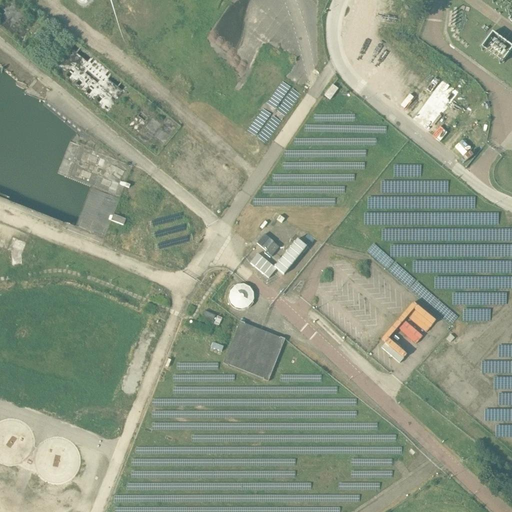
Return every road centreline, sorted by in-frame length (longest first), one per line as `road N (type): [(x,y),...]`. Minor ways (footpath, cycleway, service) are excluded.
road 1 (unclassified): [(504,511),(238,267)]
road 2 (unknown): [(219,237),(314,99),(296,0)]
